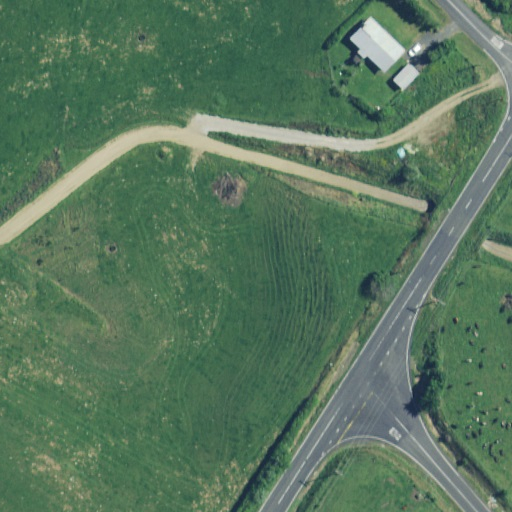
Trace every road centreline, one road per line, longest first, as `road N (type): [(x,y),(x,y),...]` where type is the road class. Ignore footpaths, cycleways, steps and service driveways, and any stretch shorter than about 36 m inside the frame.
road 1 (tertiary): [(511,135),(355,382)]
road 2 (unclassified): [(475,511),(355,382)]
road 3 (tertiary): [(355,382),(274,511)]
